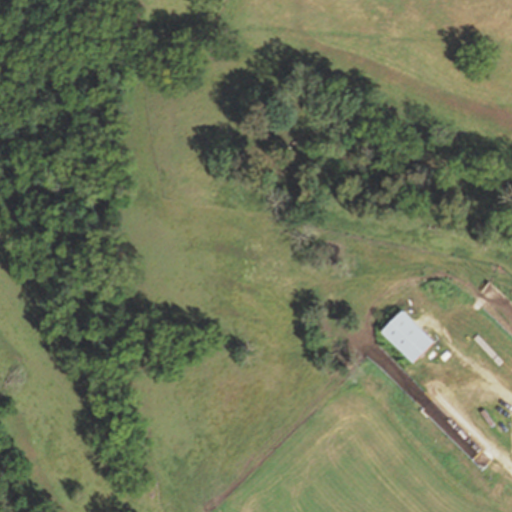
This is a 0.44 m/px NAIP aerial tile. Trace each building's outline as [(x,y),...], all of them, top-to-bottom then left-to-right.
[(511,362),(511,361),(511,332),(511,330),(511,314),(505,308),(497,318),(481,304),(465,323),(511,362)] [(435,342),(403,311),(382,332),(413,363),(435,342)] [(422,396),(442,415),(454,403),(434,384),(422,396)] [(467,441),(480,430),(461,409),(449,419),(467,441)] [(499,449),(487,436),(479,443),(491,456),(499,449)] [(511,486),(511,466),(502,476),(511,486)]
